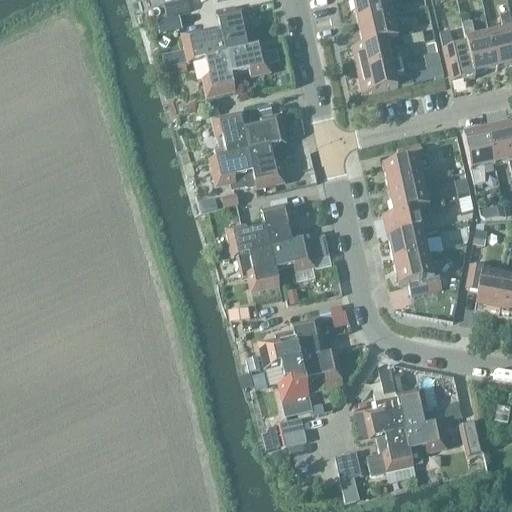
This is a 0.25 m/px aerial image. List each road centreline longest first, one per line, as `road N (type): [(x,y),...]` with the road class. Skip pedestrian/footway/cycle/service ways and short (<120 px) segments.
road 1 (residential): [(511,370),(405,349),(372,329),(328,146)]
road 2 (residential): [(328,146),(511,99)]
road 3 (residential): [(328,146),(298,0)]
